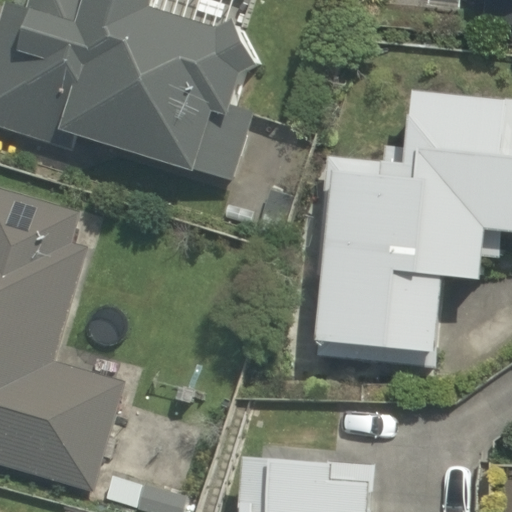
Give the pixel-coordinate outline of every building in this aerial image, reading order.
[(173,0),(37,0),(35,10),(7,3),(0,30),(0,139),(217,194),(256,40),(169,18),(173,0)] [(511,0),(486,0),(485,29),(511,30),(511,0)] [(511,107),(429,101),(422,187),(354,182),(340,360),(463,370),(469,289),(511,291),(511,107)] [(98,215),(0,191),(0,465),(109,491),(136,376),(64,358),(98,215)] [(377,511),(380,476),(258,467),(255,511),(377,511)]
